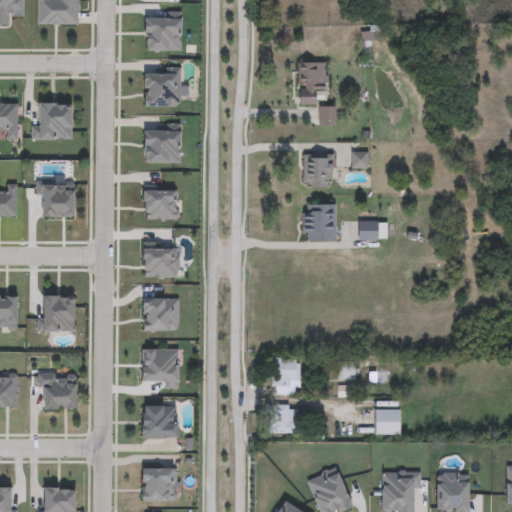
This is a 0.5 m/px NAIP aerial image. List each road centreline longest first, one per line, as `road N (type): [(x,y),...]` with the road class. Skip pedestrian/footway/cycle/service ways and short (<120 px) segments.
road 1 (secondary): [(238,511),(234,141),(242,0)]
road 2 (residential): [(106,0),(101,511)]
road 3 (secondary): [(214,0),(210,511)]
